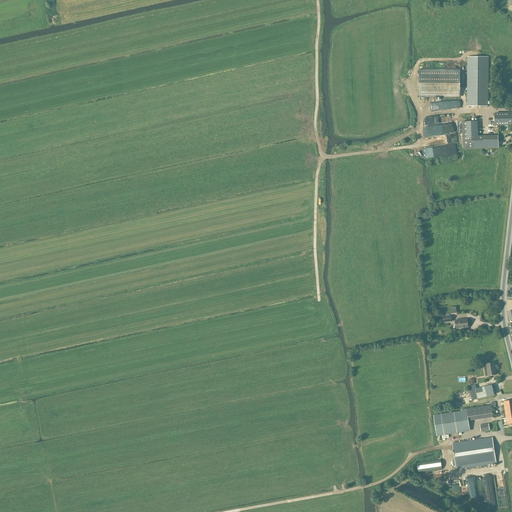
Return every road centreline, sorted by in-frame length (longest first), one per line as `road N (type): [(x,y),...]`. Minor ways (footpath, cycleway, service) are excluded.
road 1 (track): [(319,299),(317,0)]
road 2 (track): [(228,511),(384,480),(413,455),(441,446)]
road 3 (secondary): [(511,358),(503,321),(511,209)]
